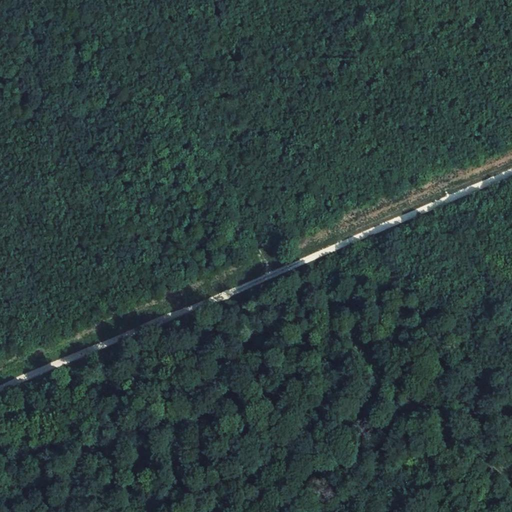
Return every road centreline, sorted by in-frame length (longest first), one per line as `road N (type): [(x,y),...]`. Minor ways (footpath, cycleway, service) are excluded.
road 1 (track): [(280,274),(0,388)]
road 2 (track): [(511,175),(280,274)]
